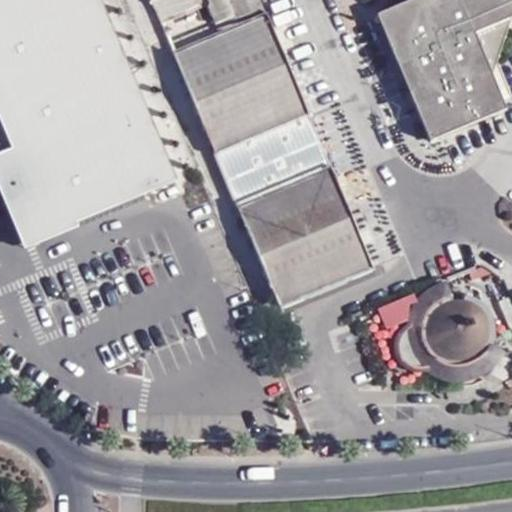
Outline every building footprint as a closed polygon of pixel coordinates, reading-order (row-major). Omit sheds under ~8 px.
[(0,0),(0,187),(17,228),(44,240),(76,225),(177,180),(100,0),(0,0)] [(240,28),(269,17),(261,0),(150,0),(161,24),(208,5),(217,27),(196,36),(200,46),(240,28)] [(431,142),(505,111),(492,78),(511,19),(511,18),(511,0),(425,0),(380,19),(431,142)] [(195,105),(289,66),(269,17),(240,28),(200,46),(175,56),(195,105)] [(281,126),(310,114),(289,66),(195,105),(215,155),(220,153),(281,126)] [(215,155),(239,210),(261,201),(273,196),(304,183),(333,171),(310,114),(281,126),(220,153),(215,155)] [(239,210),(259,259),(353,219),(333,171),(304,183),(273,196),(261,201),(239,210)] [(259,259),(280,308),(374,268),(353,219),(259,259)] [(44,240),(17,228),(28,253),(79,231),(76,225),(44,240)] [(399,326),(397,327),(396,330),(393,336),(392,340),(392,346),(393,352),(395,356),(397,361),(401,366),(407,370),(411,371),(417,372),(423,372),(428,371),(432,374),(437,377),(442,379),(450,381),(455,382),(460,382),(468,382),(473,381),(470,372),(474,369),(478,367),(482,364),(486,360),(491,355),(493,350),(496,346),(497,341),(497,336),(497,330),(497,323),(495,319),(492,313),(489,309),(486,306),(482,302),(477,299),(471,296),(465,294),(463,303),(459,302),(454,302),(449,303),(447,299),(443,283),(438,285),(433,288),(429,290),(424,295),(420,300),(416,305),(413,312),(411,317),(409,319),(406,320),(403,323),(399,326)]
